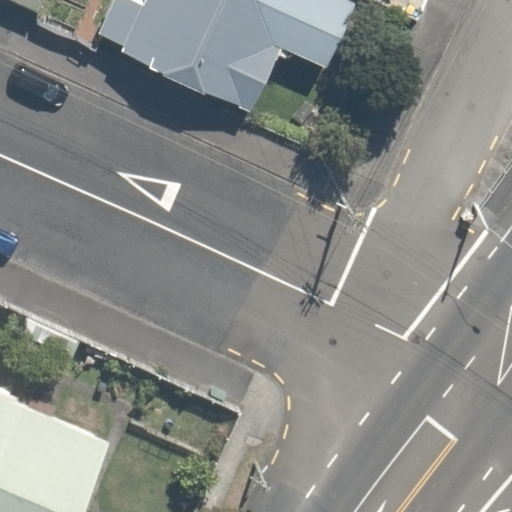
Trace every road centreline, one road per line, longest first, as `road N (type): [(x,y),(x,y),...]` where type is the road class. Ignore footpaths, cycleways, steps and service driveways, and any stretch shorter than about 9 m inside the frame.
road 1 (residential): [(354,306),(0,152)]
road 2 (residential): [(501,0),(354,306)]
road 3 (residential): [(448,416),(354,306)]
road 4 (secondary): [(372,511),(448,416)]
